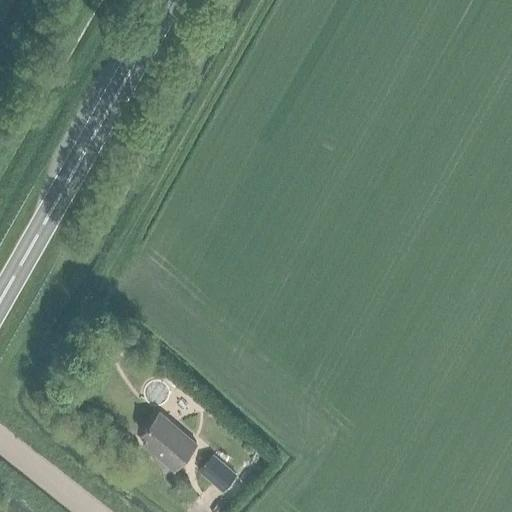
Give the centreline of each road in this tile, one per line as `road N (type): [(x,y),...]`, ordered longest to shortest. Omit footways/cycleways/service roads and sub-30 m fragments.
road 1 (trunk): [(0,306),(173,0)]
road 2 (track): [(263,0),(95,296)]
